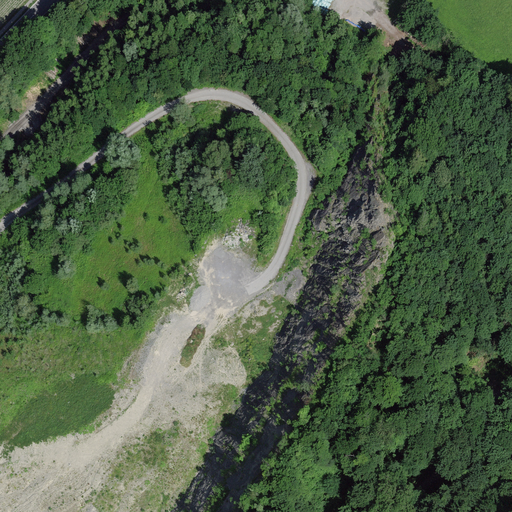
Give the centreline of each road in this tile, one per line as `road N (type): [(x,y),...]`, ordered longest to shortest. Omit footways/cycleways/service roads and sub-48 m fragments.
road 1 (track): [(0,228),(133,129),(192,98),(241,99),(301,157),(305,191),(288,244),(271,275),(230,309),(217,333),(214,396),(137,511)]
road 2 (track): [(511,144),(371,0)]
road 3 (track): [(405,511),(440,472),(511,466)]
